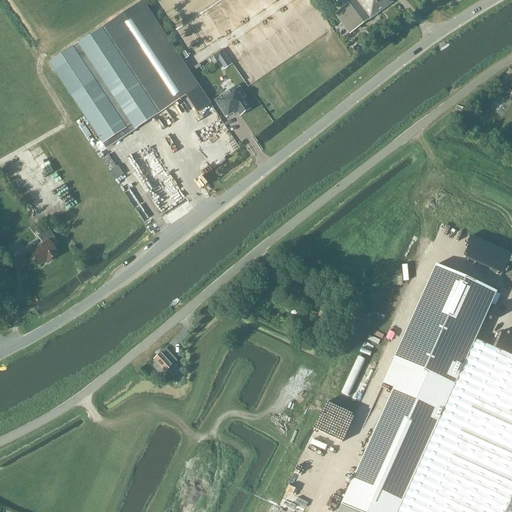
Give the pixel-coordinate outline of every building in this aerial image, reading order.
[(334,0),(337,3),(339,1),(358,27),(368,20),(393,3),(390,0),(334,0)] [(143,2),(102,28),(156,110),(196,83),(143,2)] [(156,110),(102,28),(49,63),(106,148),(107,149),(137,129),(138,127),(135,123),(156,110)] [(349,47),(345,53),(352,59),(356,54),(349,47)] [(226,55),(222,50),(212,57),(216,62),(219,60),(226,55)] [(179,55),(183,61),(189,57),(184,51),(179,55)] [(226,55),(219,60),(225,69),(232,64),(226,55)] [(511,67),(500,83),(499,84),(511,93),(511,67)] [(236,87),(215,101),(226,118),(233,114),(234,115),(238,113),(240,116),(251,109),(244,99),(246,97),(239,87),(237,89),(236,87)] [(494,102),(501,106),(509,94),(502,89),(494,102)] [(215,119),(222,114),(218,109),(212,114),(215,119)] [(108,155),(101,160),(109,172),(116,168),(108,155)] [(176,196),(157,164),(144,172),(151,183),(149,183),(162,205),(176,196)] [(141,206),(148,201),(144,195),(137,200),(141,206)] [(165,217),(152,199),(141,207),(154,225),(165,217)] [(38,237),(43,244),(31,253),(40,266),(51,259),(52,260),(59,256),(58,254),(58,253),(50,242),(55,238),(49,229),(38,237)] [(426,286),(394,360),(455,387),(462,371),(487,314),(497,292),(438,266),(436,265),(426,286)] [(287,282),(282,293),(282,294),(283,296),(285,297),(287,296),(307,306),(313,294),(287,282)] [(324,305),(321,311),(331,317),(334,311),(324,305)] [(299,310),(296,317),(303,321),(306,314),(299,310)] [(321,311),(311,329),(321,335),(330,319),(331,317),(321,311)] [(330,319),(321,335),(325,337),(334,321),(330,319)] [(511,331),(504,329),(500,337),(511,341),(511,338),(511,331)] [(341,505),(355,511),(424,511),(477,398),(498,351),(476,341),(462,371),(455,387),(394,360),(383,383),(394,388),(381,416),(341,505)] [(177,361),(165,349),(153,359),(165,372),(167,370),(173,377),(180,370),(174,364),(177,361)] [(424,511),(511,511),(511,356),(498,351),(477,398),(424,511)] [(332,393),(319,426),(351,438),(364,405),(332,393)] [(291,482),(300,458),(294,455),(285,480),(291,482)]
